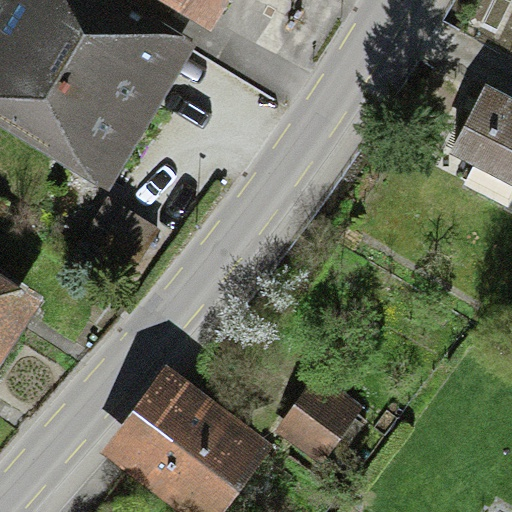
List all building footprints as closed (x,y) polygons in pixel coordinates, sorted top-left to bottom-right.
[(194,51),(113,0),(0,0),(0,134),(100,198),(194,51)] [(215,0),(155,0),(200,26),(215,0)] [(511,112),(477,96),(446,161),(511,192),(511,112)] [(155,247),(103,214),(72,262),(125,295),(155,247)] [(0,353),(34,303),(0,280),(0,353)] [(212,511),(261,444),(160,372),(96,462),(165,511),(212,511)] [(365,418),(306,384),(272,443),(331,477),(365,418)]
